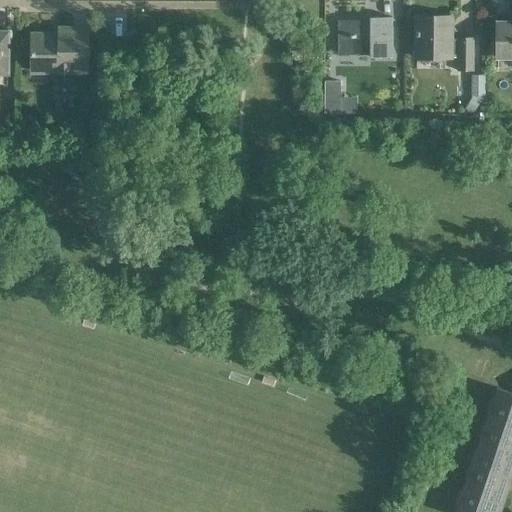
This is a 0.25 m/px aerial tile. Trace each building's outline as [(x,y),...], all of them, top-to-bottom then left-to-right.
[(391,57),(391,16),(369,16),(369,21),(338,21),(338,53),(369,53),(369,57),(391,57)] [(471,70),(471,39),(449,38),(449,17),(415,16),(415,57),(457,58),(457,70),(471,70)] [(511,23),(496,23),(495,57),(511,57),(511,23)] [(86,65),(87,29),(59,29),(59,34),(30,34),(30,71),(73,71),(73,65),(86,65)] [(470,95),(484,95),(484,75),(470,75),(470,95)] [(341,82),(324,82),(323,115),(340,115),(341,82)] [(470,98),(463,108),(472,114),(479,103),(484,105),(484,95),(470,95),(470,98)] [(511,393),(496,388),(487,414),(511,422),(511,393)] [(511,422),(487,414),(479,440),(511,450),(511,422)] [(511,450),(479,440),(470,465),(506,477),(511,459),(511,450)] [(470,465),(461,491),(497,503),(506,477),(470,465)] [(493,511),(497,503),(461,491),(454,511),(493,511)]
